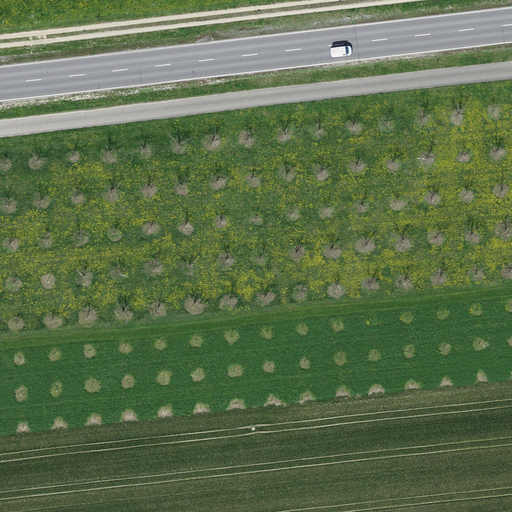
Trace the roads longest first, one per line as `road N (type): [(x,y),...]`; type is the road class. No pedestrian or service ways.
road 1 (secondary): [(511,27),(0,88)]
road 2 (track): [(0,125),(511,69)]
road 3 (track): [(0,44),(388,0)]
